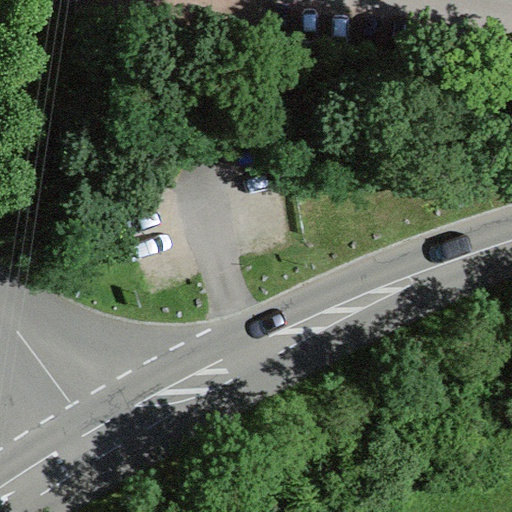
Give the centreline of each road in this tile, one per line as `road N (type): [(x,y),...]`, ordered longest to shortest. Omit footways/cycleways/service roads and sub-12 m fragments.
road 1 (tertiary): [(511,246),(255,351),(101,436)]
road 2 (residential): [(0,325),(101,436)]
road 3 (tertiary): [(101,436),(0,503)]
